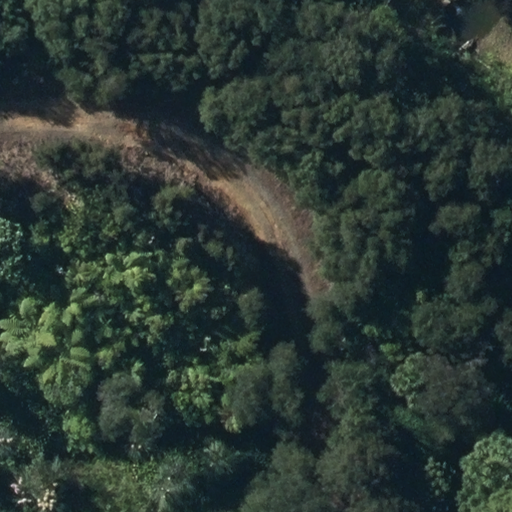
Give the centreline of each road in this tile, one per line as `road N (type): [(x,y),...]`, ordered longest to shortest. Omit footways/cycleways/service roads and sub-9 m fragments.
road 1 (track): [(182,151),(312,364),(351,511)]
road 2 (track): [(182,151),(0,133)]
